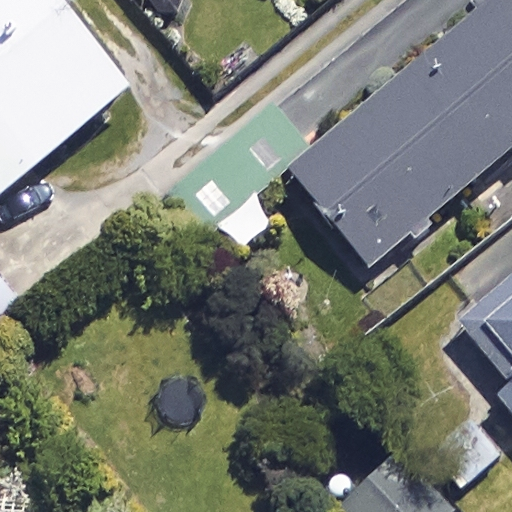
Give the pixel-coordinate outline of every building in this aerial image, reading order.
[(0,0),(0,214),(144,99),(64,0),(0,0)] [(511,170),(511,14),(302,181),(377,276),(511,170)] [(0,281),(0,326),(22,308),(0,281)] [(511,297),(469,331),(511,385),(511,399),(506,404),(511,411),(511,297)] [(440,511),(398,468),(352,511),(440,511)]
